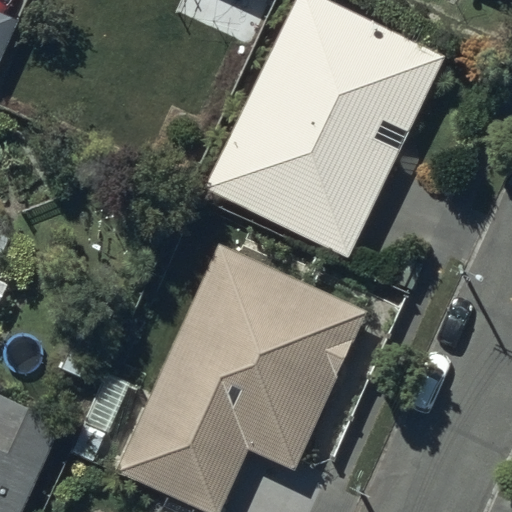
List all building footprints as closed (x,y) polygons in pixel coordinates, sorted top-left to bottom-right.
[(459,56),(337,0),(311,0),(220,197),(362,263),(459,56)] [(0,95),(16,103),(30,73),(5,61),(23,23),(0,12),(0,95)] [(0,295),(27,236),(0,223),(0,295)] [(386,319),(235,252),(134,477),(212,511),(239,511),(264,458),(314,480),(386,319)] [(104,393),(131,334),(97,319),(70,378),(104,393)] [(0,511),(34,511),(76,424),(6,392),(0,405),(0,511)]
